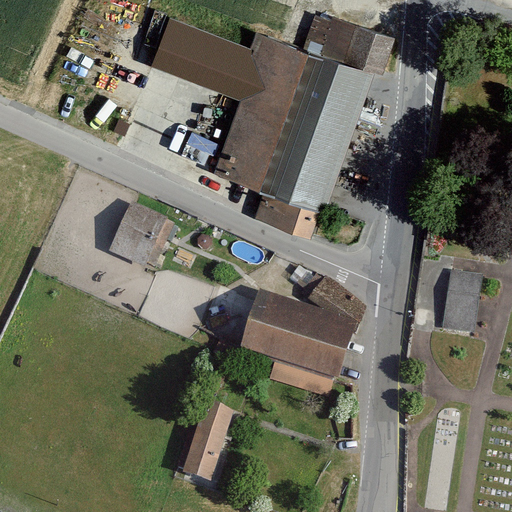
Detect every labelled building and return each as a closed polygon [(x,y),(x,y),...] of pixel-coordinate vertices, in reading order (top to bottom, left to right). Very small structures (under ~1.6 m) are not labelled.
[(394,37),(334,16),(321,51),(381,72),(394,37)] [(238,85),(251,48),(170,19),(157,56),(238,85)] [(371,75),(256,34),(251,48),(238,85),(246,88),(216,171),(267,190),(319,209),(322,209),(371,75)] [(319,209),(267,190),(258,215),(310,234),(319,209)] [(144,268),(167,221),(133,204),(110,252),(144,268)] [(481,282),(451,278),(443,329),(474,333),(481,282)] [(364,307),(325,279),(310,299),(355,332),(364,307)] [(337,378),(351,331),(255,303),(241,350),(277,361),(334,377),(337,378)] [(334,377),(277,361),(271,379),(329,396),(334,377)] [(184,474),(210,482),(232,415),(206,407),(184,474)]
